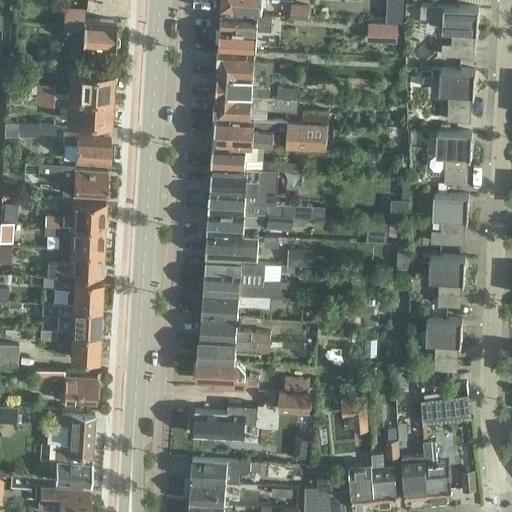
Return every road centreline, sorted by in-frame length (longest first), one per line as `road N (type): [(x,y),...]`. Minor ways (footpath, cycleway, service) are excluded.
road 1 (residential): [(506,511),(488,414),(504,0)]
road 2 (tertiary): [(131,511),(159,0)]
